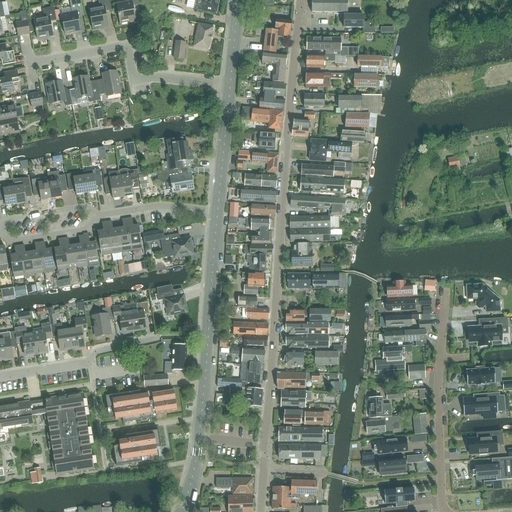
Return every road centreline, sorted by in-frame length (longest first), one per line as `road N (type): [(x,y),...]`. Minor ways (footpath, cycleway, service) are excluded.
road 1 (residential): [(261,511),(301,0)]
road 2 (tertiary): [(181,511),(196,452),(216,211)]
road 3 (residential): [(229,85),(137,79),(122,46),(29,65)]
road 4 (residential): [(445,511),(440,358)]
road 5 (residential): [(0,376),(149,342)]
road 6 (tertiary): [(216,211),(229,85)]
road 7 (residential): [(94,216),(157,205),(216,211)]
